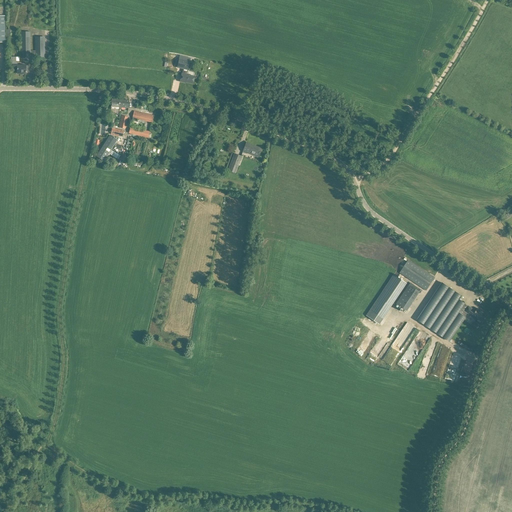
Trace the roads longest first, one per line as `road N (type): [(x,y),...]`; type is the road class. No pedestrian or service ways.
road 1 (tertiary): [(511,303),(370,210),(343,162),(189,104),(102,91),(0,89)]
road 2 (track): [(102,91),(60,332),(66,370),(45,444)]
road 3 (track): [(337,511),(286,501),(155,500),(104,482),(45,444)]
road 4 (track): [(511,306),(462,430),(437,463),(434,511)]
road 5 (track): [(484,0),(391,153),(353,173)]
